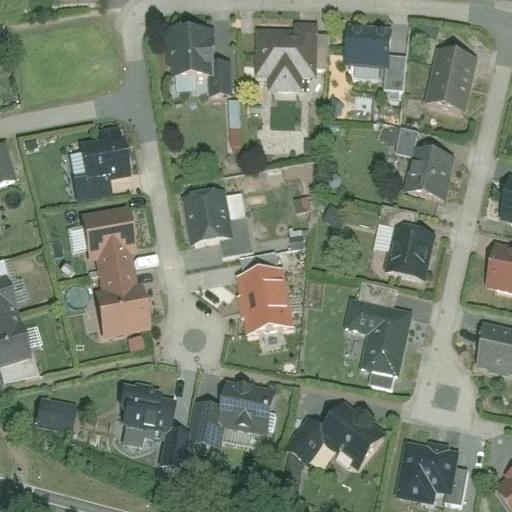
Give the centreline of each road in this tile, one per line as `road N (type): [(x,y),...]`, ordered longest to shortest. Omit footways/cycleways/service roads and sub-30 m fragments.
road 1 (residential): [(141,107),(136,20),(183,6),(426,7),(511,25)]
road 2 (residential): [(511,29),(429,418)]
road 3 (residential): [(141,107),(194,362)]
road 4 (residential): [(0,134),(141,107)]
